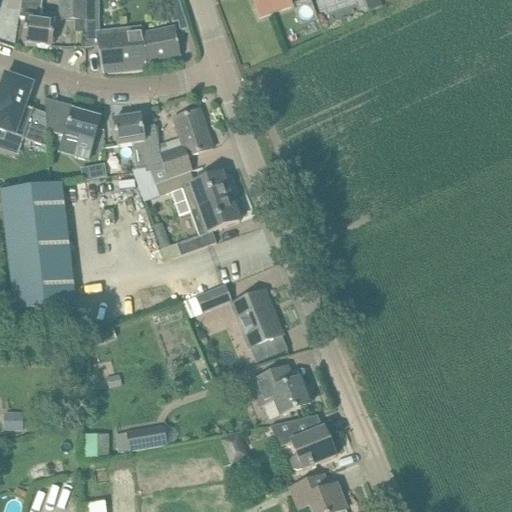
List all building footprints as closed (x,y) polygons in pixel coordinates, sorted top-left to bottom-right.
[(21,0),(19,18),(27,19),(23,45),(51,48),(55,22),(41,20),(43,0),(21,0)] [(86,32),(85,0),(59,0),(60,20),(77,20),(77,32),(86,32)] [(253,0),(260,18),(309,0),(253,0)] [(99,33),(103,74),(150,69),(149,64),(181,58),(175,29),(145,35),(144,28),(99,33)] [(0,131),(48,149),(47,133),(46,115),(26,108),(34,86),(5,76),(0,90),(0,131)] [(46,115),(47,133),(80,142),(75,158),(88,161),(100,120),(74,112),(75,111),(75,110),(74,109),(73,108),(45,100),(46,115)] [(165,168),(151,172),(155,186),(191,174),(192,173),(187,159),(213,150),(200,111),(173,120),(183,148),(162,155),(165,168)] [(133,145),(138,173),(151,172),(165,168),(162,155),(160,156),(158,141),(155,127),(142,129),(141,117),(114,121),(117,141),(118,148),(133,145)] [(182,190),(191,214),(231,199),(222,175),(195,185),(191,174),(155,186),(151,172),(138,173),(133,175),(143,204),(182,190)] [(61,186),(2,193),(16,312),(75,305),(61,186)] [(161,251),(165,264),(216,245),(212,233),(239,224),(231,199),(191,214),(199,237),(161,251)] [(225,290),(198,301),(196,298),(182,304),(189,321),(231,304),(225,290)] [(265,293),(246,301),(232,307),(250,350),(282,337),(265,293)] [(92,337),(95,346),(115,339),(112,330),(92,337)] [(250,383),(252,390),(260,409),(275,403),(281,418),(311,406),(300,379),(290,384),(284,370),(250,383)] [(122,387),(119,376),(107,378),(109,390),(122,387)] [(23,415),(7,415),(7,431),(22,431),(23,415)] [(299,471),(302,470),(303,472),(336,458),(325,430),(317,433),(312,419),(270,428),(279,450),(292,444),(296,456),(293,457),(290,462),(294,471),(299,471)] [(167,447),(164,428),(126,434),(130,454),(167,447)] [(84,436),(84,460),(97,460),(98,436),(84,436)] [(227,436),(219,438),(229,463),(245,456),(239,441),(230,444),(227,436)] [(345,511),(347,511),(337,486),(328,489),(323,477),(290,491),(298,511),(310,508),(311,511),(345,511)]
